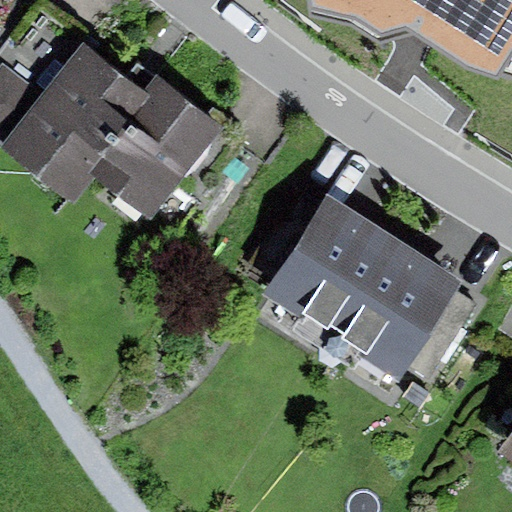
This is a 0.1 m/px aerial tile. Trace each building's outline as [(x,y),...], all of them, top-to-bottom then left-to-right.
[(511,0),(311,0),(313,13),(353,23),(382,43),(410,33),(418,31),(473,66),(502,77),(505,71),(511,73),(511,0)] [(154,90),(85,37),(42,92),(4,63),(0,68),(0,133),(74,190),(92,169),(154,90)] [(164,77),(154,90),(92,169),(149,213),(175,181),(200,200),(251,135),(221,111),(216,117),(164,77)] [(320,201),(296,186),(249,259),(271,273),(261,289),(336,336),(399,237),(327,191),(320,201)] [(462,278),(399,237),(336,336),(403,379),(411,367),(429,378),(477,304),(455,289),(462,278)] [(511,435),(502,450),(511,456),(511,435)]
